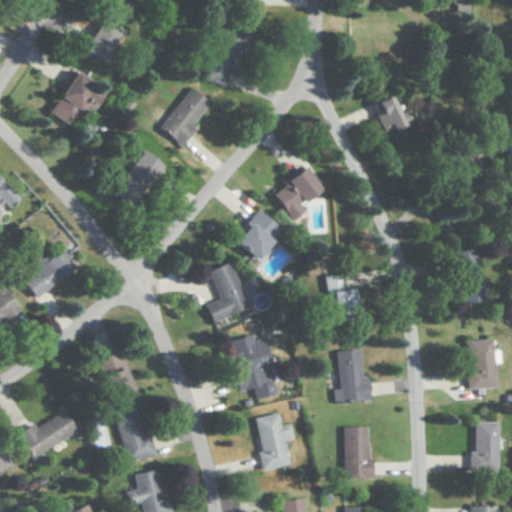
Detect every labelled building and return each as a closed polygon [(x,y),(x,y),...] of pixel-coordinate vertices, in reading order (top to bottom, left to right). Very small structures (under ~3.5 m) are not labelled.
[(100,61),(118,30),(98,19),(80,50),(100,61)] [(44,112),(65,126),(78,107),(86,112),(100,91),(70,72),(44,112)] [(155,126),(178,145),(193,127),(188,124),(206,101),(187,86),(155,126)] [(378,115),(386,133),(415,120),(410,108),(403,111),(395,93),(379,100),(384,112),(378,115)] [(128,186),(132,182),(141,189),(161,165),(142,149),(118,178),(128,186)] [(272,189),(294,226),(309,217),(300,202),(321,190),(307,168),(272,189)] [(0,205),(2,204),(4,207),(14,199),(0,182),(0,205)] [(253,259),(280,229),(258,209),(231,239),(253,259)] [(32,297),(71,268),(56,249),(44,258),(39,251),(25,261),(31,268),(18,278),(32,297)] [(205,271),(217,299),(203,304),(211,322),(247,307),(228,261),(205,271)] [(327,293),(332,292),(335,311),(357,307),(354,287),(343,289),(340,272),(323,275),(327,293)] [(0,317),(16,306),(0,281),(0,317)] [(239,391),(251,388),(254,398),(274,393),(261,332),(227,340),(239,391)] [(499,386),(493,338),(469,341),(472,370),(467,371),(469,389),(499,386)] [(370,398),(369,377),(362,377),(360,349),(336,350),(338,388),(333,388),(334,401),(370,398)] [(97,359),(112,395),(131,388),(117,351),(97,359)] [(150,454),(136,405),(110,412),(124,461),(150,454)] [(33,426),(31,422),(14,433),(29,458),(74,430),(61,409),(33,426)] [(253,417),(259,450),(256,451),(260,470),(288,465),(283,440),(291,438),(289,423),(279,425),(277,413),(253,417)] [(476,422),(475,451),(471,451),(471,470),(500,471),(500,422),(476,422)] [(372,477),(372,459),(368,459),(368,426),(342,426),(343,478),(372,477)] [(165,511),(158,468),(130,473),(133,489),(122,490),(125,504),(137,501),(138,511),(165,511)] [(279,500),(279,511),(303,511),(303,498),(279,500)]
